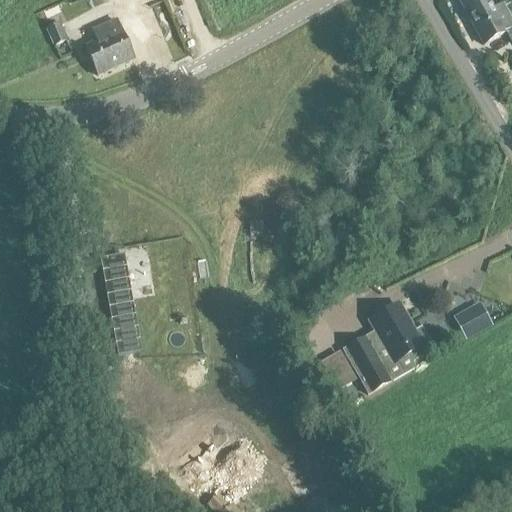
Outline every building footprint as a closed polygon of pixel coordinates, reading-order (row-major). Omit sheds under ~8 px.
[(511,21),(502,5),(496,8),(491,0),(456,0),(457,0),(483,47),(507,34),(511,45),(511,44),(511,21)] [(67,41),(59,24),(47,30),(55,47),(67,41)] [(85,49),(98,77),(134,61),(121,32),(120,33),(117,25),(106,30),(109,38),(85,49)] [(459,330),(487,316),(473,291),(446,306),(459,330)] [(375,333),(362,341),(361,339),(342,350),(367,396),(387,385),(388,387),(416,371),(413,365),(435,352),(422,328),(413,333),(400,308),(370,324),(375,333)] [(511,348),(481,366),(500,400),(511,392),(511,348)] [(182,399),(174,382),(151,391),(161,414),(157,415),(163,430),(167,428),(176,450),(182,448),(200,490),(223,480),(198,420),(218,411),(208,388),(182,399)]
